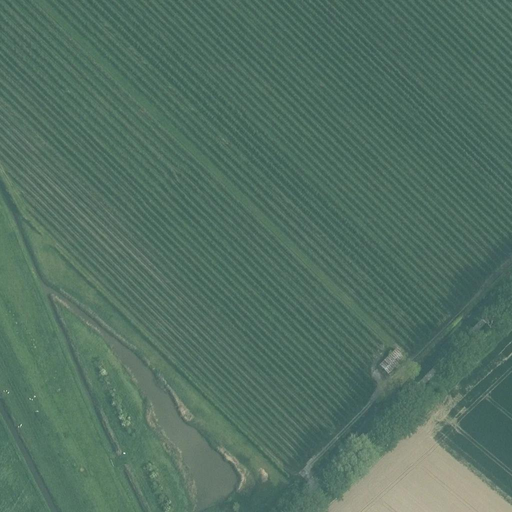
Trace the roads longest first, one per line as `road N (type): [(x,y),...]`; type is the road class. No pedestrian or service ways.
road 1 (unclassified): [(294,511),(511,292)]
road 2 (track): [(81,511),(0,349)]
